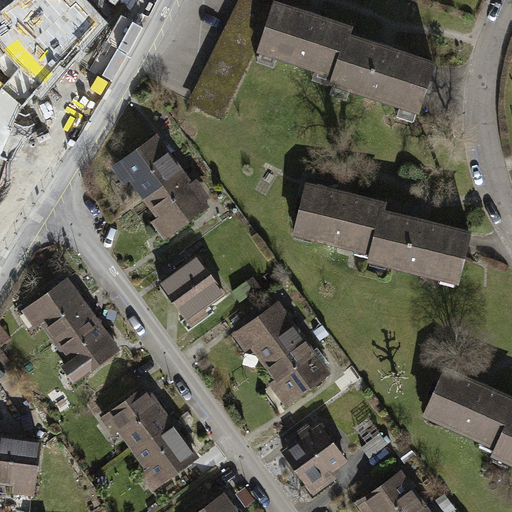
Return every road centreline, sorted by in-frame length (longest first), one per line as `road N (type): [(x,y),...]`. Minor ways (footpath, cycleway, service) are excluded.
road 1 (residential): [(52,201),(274,511)]
road 2 (residential): [(170,0),(52,201)]
road 3 (residential): [(511,12),(493,52),(484,102),(487,156),(511,218)]
